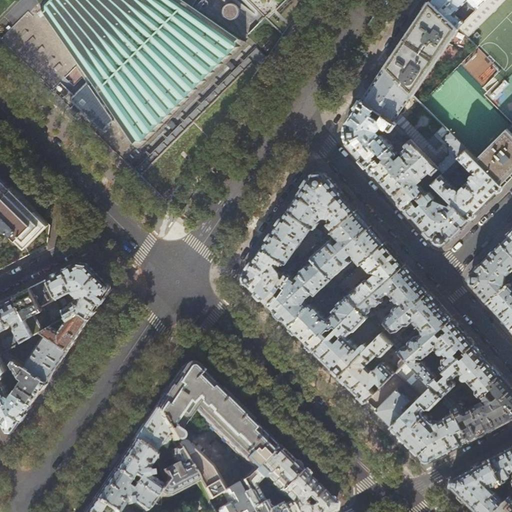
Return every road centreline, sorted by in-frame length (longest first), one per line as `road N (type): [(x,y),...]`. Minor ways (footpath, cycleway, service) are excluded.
road 1 (secondary): [(392,495),(177,281)]
road 2 (tertiary): [(24,503),(177,281)]
road 3 (residential): [(292,112),(439,273)]
road 4 (tertiary): [(177,281),(292,112)]
road 5 (secondary): [(117,224),(0,107)]
road 6 (tertiary): [(292,112),(369,0)]
road 7 (residential): [(511,431),(392,495)]
road 8 (residential): [(117,224),(0,285)]
